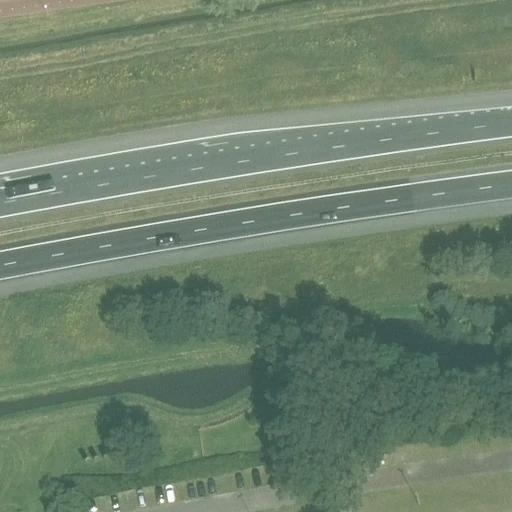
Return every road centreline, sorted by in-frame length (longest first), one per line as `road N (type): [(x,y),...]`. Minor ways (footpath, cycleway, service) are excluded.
road 1 (motorway): [(511,125),(318,149),(0,205)]
road 2 (motorway): [(0,265),(511,186)]
